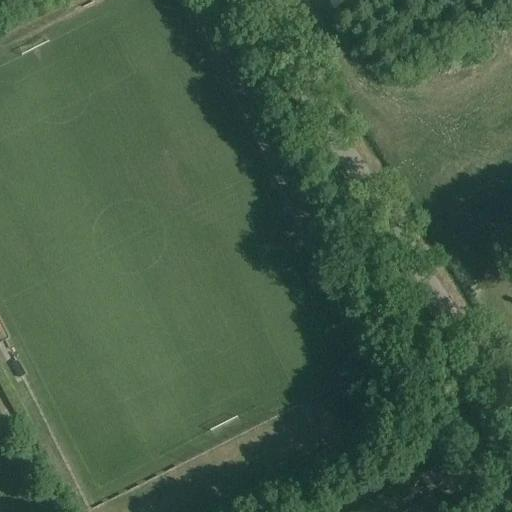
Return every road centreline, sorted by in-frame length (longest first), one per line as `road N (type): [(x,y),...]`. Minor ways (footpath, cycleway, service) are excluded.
road 1 (unclassified): [(511,420),(247,0)]
road 2 (track): [(336,511),(503,408)]
